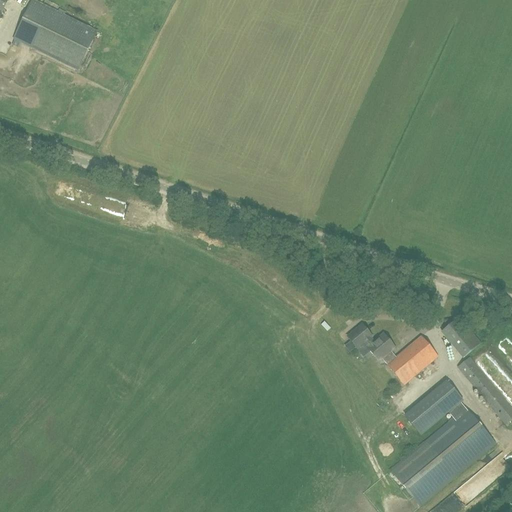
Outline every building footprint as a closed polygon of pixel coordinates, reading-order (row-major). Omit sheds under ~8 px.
[(8,0),(0,0),(0,12),(2,14),(8,0)] [(78,71),(93,40),(97,33),(32,2),(29,8),(18,31),(14,40),(78,71)] [(442,333),(464,359),(480,344),(458,319),(442,333)] [(367,349),(375,342),(372,337),(373,336),(364,324),(347,338),(350,342),(344,347),(349,353),(355,348),(356,350),(363,344),(367,349)] [(375,342),(367,349),(366,349),(377,363),(381,360),(387,367),(386,367),(403,387),(438,358),(421,338),(395,360),(389,353),(395,349),(384,335),(375,342)] [(511,421),(511,408),(471,357),(459,367),(506,427),(511,421)] [(421,437),(448,414),(453,420),(465,410),(460,404),(463,402),(447,383),(405,418),(421,437)] [(500,455),(465,482),(476,496),(508,471),(502,463),(505,461),(500,455)]
